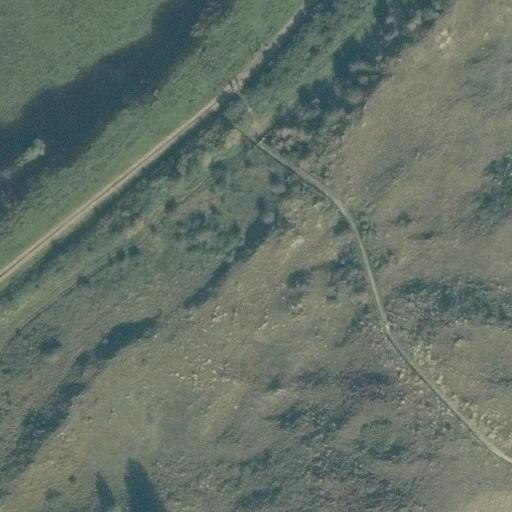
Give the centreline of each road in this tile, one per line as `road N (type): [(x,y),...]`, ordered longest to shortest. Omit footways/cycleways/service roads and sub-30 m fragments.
road 1 (track): [(0,351),(11,326),(133,242),(249,138)]
road 2 (track): [(0,275),(239,85)]
